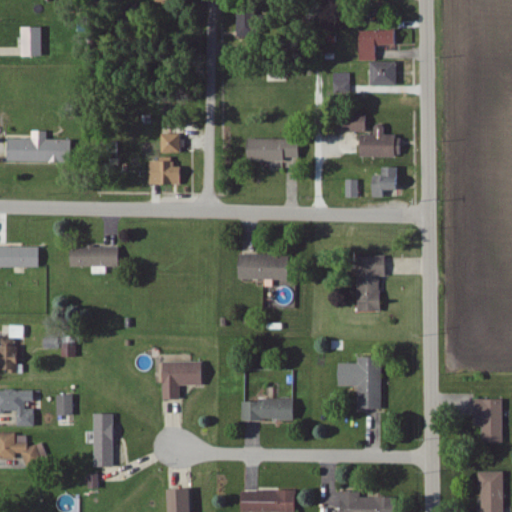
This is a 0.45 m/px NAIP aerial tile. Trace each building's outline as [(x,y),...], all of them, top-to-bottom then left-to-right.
[(26,57),(46,57),(46,28),(25,28),(26,57)] [(381,46),(400,45),(400,31),(361,32),(362,62),(381,62),(381,46)] [(374,86),(402,86),(402,62),(374,63),(374,86)] [(353,93),(353,74),(336,74),(337,93),(353,93)] [(370,133),(370,116),(344,115),(343,133),(370,133)] [(406,137),(388,137),(388,125),(377,125),(377,135),(363,135),(362,157),(405,158),(406,137)] [(166,154),(186,154),(186,129),(166,129),(166,154)] [(12,162),(67,162),(67,140),(50,140),(50,132),(35,132),(35,140),(12,140),(12,162)] [(252,139),(252,162),(289,162),(289,158),(304,158),(304,140),(252,139)] [(153,184),(186,186),(187,167),(178,167),(178,161),(163,161),(163,162),(154,162),(153,184)] [(375,198),(389,198),(389,191),(404,190),(404,167),(384,168),(385,176),(375,176),(375,198)] [(362,180),(348,181),(348,199),(362,198),(362,180)] [(95,267),(95,275),(110,274),(109,268),(123,267),(122,247),(73,248),(73,268),(95,267)] [(44,248),(0,248),(0,268),(44,268),(44,248)] [(243,280),(294,280),(295,256),(243,256),(243,280)] [(362,312),(384,312),(383,276),(391,276),(390,257),(361,258),(362,312)] [(25,327),(12,326),(12,339),(3,339),(2,372),(23,373),(25,327)] [(64,357),(79,358),(79,345),(64,344),(64,357)] [(344,364),(344,387),(362,387),(363,410),(387,410),(386,358),(362,358),(362,364),(344,364)] [(185,385),(207,386),(208,363),(167,362),(166,400),(184,400),(185,385)] [(0,391),(0,413),(20,413),(20,428),(38,427),(37,391),(0,391)] [(60,396),(61,417),(77,417),(76,396),(60,396)] [(507,443),(507,400),(478,400),(478,428),(485,428),(485,443),(507,443)] [(247,421),(300,421),(299,401),(246,402),(247,421)] [(97,415),(98,468),(118,467),(117,415),(97,415)] [(0,455),(0,459),(27,458),(27,463),(48,462),(47,446),(30,447),(29,435),(0,435),(0,455)] [(483,511),(507,511),(508,473),(484,472),(483,511)] [(170,490),(170,511),(195,511),(195,490),(170,490)] [(300,511),(300,491),(245,492),(245,511),(300,511)] [(398,511),(399,498),(363,498),(364,492),(344,492),(343,511),(398,511)]
